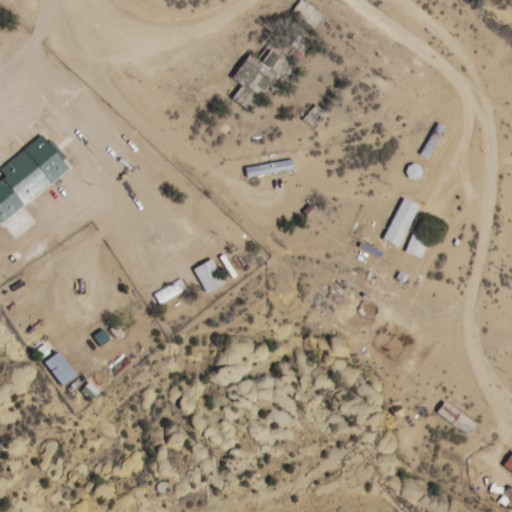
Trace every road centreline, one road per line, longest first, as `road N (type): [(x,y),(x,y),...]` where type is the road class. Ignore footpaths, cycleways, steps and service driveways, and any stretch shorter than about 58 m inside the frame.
road 1 (track): [(479,359),(470,300),(494,159),(492,121),(476,91),(352,0),(158,20),(117,0)]
road 2 (track): [(71,0),(121,81),(258,203)]
